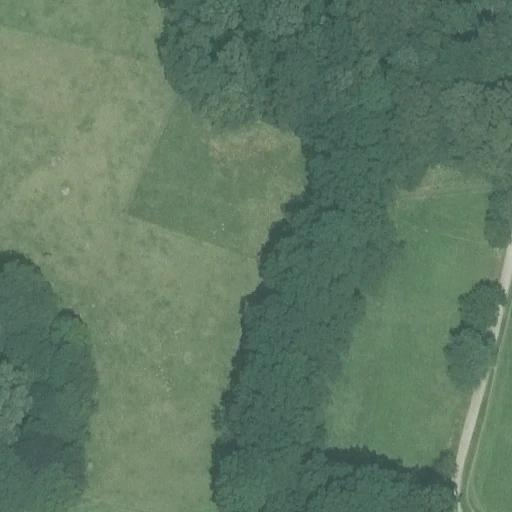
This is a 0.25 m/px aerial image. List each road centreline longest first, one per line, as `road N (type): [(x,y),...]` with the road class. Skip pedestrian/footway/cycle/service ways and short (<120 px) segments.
road 1 (track): [(511,246),(456,476),(456,511)]
road 2 (unknown): [(395,0),(416,116),(511,149)]
road 3 (unknown): [(511,302),(467,487),(471,511)]
